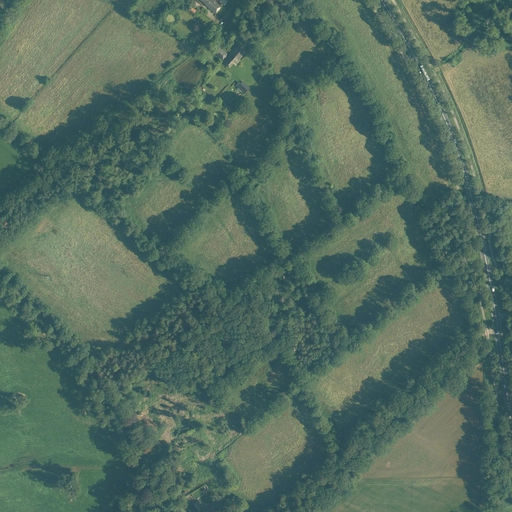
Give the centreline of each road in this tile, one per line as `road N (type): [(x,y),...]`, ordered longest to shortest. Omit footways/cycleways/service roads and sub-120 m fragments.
road 1 (secondary): [(496,320),(456,149),(381,0)]
road 2 (track): [(0,218),(239,0)]
road 3 (unclassified): [(288,511),(496,320)]
